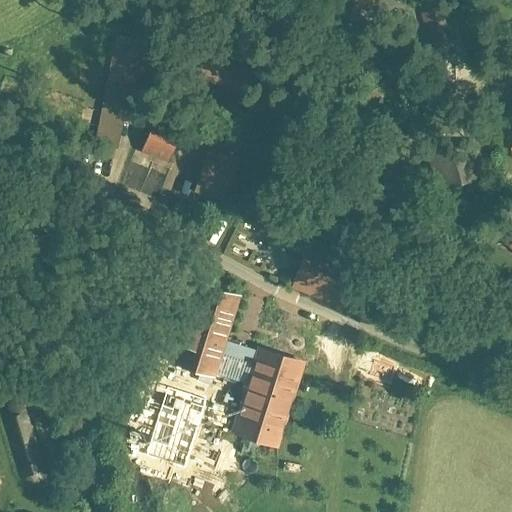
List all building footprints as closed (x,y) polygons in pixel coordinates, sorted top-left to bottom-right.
[(341,0),(338,3),(352,20),(375,0),(341,0)] [(144,134),(136,151),(165,162),(174,144),(144,134)] [(477,142),(430,155),(437,179),(453,175),(456,186),(487,177),(477,142)] [(236,168),(202,158),(189,190),(224,202),(236,168)] [(360,262),(304,244),(292,281),(347,300),(360,262)] [(275,452),(302,363),(228,343),(239,298),(193,281),(174,354),(171,369),(189,373),(214,379),(222,357),(249,364),(226,435),(245,442),(275,452)] [(30,417),(0,423),(22,487),(49,479),(30,417)]
